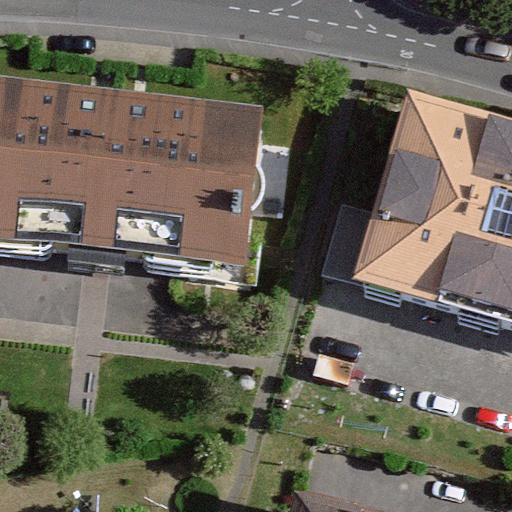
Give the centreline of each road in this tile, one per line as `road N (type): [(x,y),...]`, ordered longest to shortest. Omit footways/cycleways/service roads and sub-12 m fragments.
road 1 (residential): [(329,20),(511,64)]
road 2 (residential): [(151,0),(329,20)]
